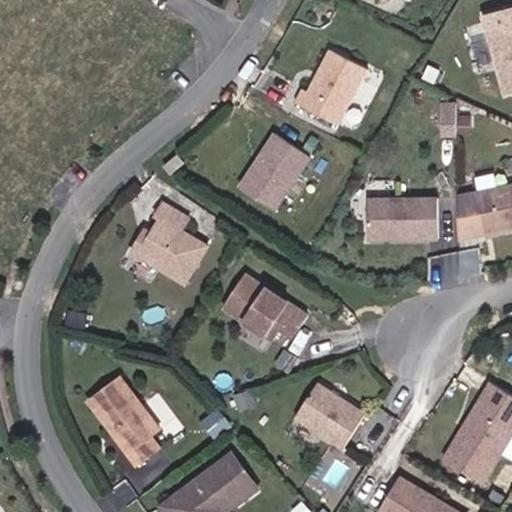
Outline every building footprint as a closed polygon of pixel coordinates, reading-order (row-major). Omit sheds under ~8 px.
[(511,11),(490,17),(510,97),(511,96),(511,11)] [(343,127),(373,71),(335,50),(313,93),(308,90),(300,104),(343,127)] [(443,101),(445,134),(475,132),(473,113),(460,114),(458,99),(443,101)] [(500,136),(506,126),(492,118),(487,129),(500,136)] [(491,153),(500,136),(487,129),(478,146),(491,153)] [(277,212),(314,159),(279,135),(262,169),(243,189),(277,212)] [(506,162),(511,150),(511,145),(501,139),(493,155),(506,162)] [(189,163),(181,155),(168,167),(176,175),(189,163)] [(511,188),(481,195),(489,237),(511,232),(511,188)] [(442,241),(442,201),(372,201),(372,242),(442,241)] [(194,219),(169,202),(160,216),(165,219),(152,238),(146,233),(135,250),(186,285),(211,248),(186,232),(194,219)] [(312,317),(284,298),(280,299),(250,275),(227,308),(277,342),(284,331),(297,339),(312,317)] [(162,430),(124,378),(91,402),(139,467),(162,449),(153,437),(162,430)] [(274,384),(255,390),(260,404),(279,398),(274,384)] [(486,487),(511,443),(511,395),(494,385),(447,463),(486,487)] [(369,417),(322,386),(300,418),(347,450),(369,417)] [(229,511),(261,489),(235,455),(164,507),(168,511),(229,511)] [(456,511),(405,481),(386,511),(456,511)]
